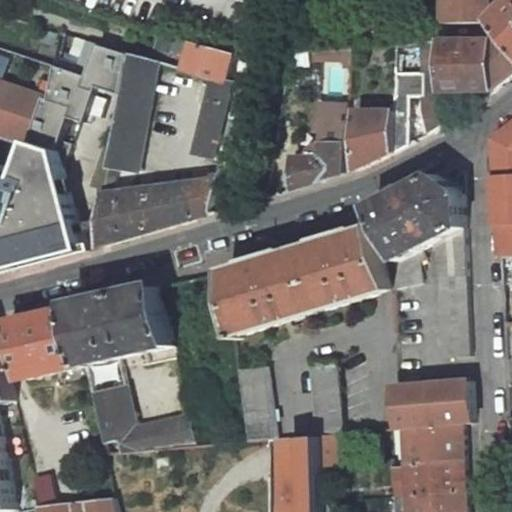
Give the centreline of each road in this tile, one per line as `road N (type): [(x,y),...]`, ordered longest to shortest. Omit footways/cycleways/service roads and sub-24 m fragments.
road 1 (unclassified): [(478,137),(343,206),(0,296)]
road 2 (unclassified): [(498,511),(478,137)]
